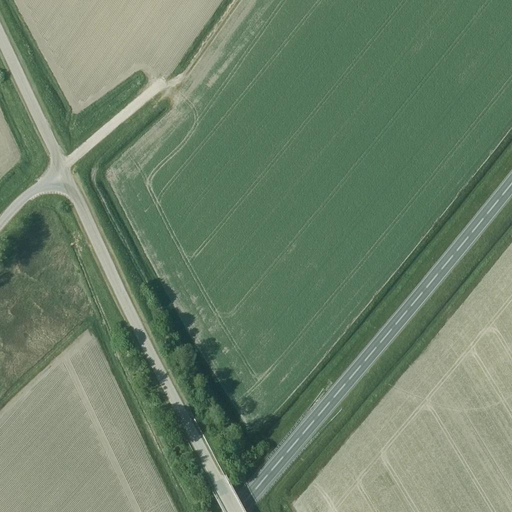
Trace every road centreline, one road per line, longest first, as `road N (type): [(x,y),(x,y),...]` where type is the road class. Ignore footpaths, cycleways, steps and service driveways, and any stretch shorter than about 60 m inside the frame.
road 1 (trunk): [(236,511),(511,179)]
road 2 (tertiary): [(235,511),(62,170)]
road 3 (tertiary): [(62,170),(0,33)]
